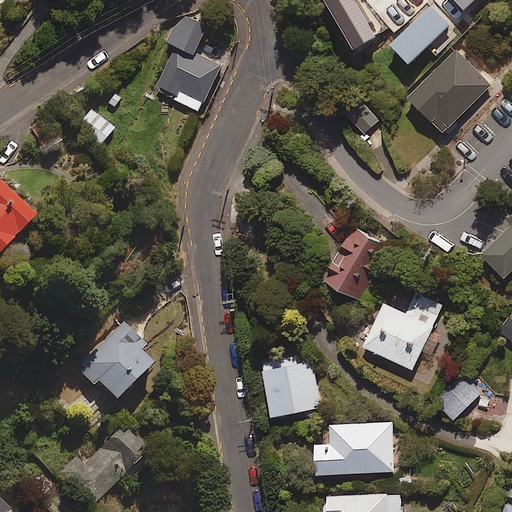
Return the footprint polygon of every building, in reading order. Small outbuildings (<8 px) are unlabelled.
[(200,53),(211,30),(185,18),(170,47),(175,49),(155,93),(203,116),(227,66),(200,53)] [(455,48),(405,96),(441,133),(491,85),(455,48)] [(116,134),(93,109),(81,120),(103,145),(116,134)] [(381,123),(370,112),(357,126),(368,137),(381,123)] [(0,264),(40,223),(0,183),(0,264)] [(509,224),(480,253),(503,276),(511,266),(511,212),(505,220),(509,224)] [(393,245),(358,229),(331,286),(365,302),(393,245)] [(444,303),(393,283),(365,353),(417,373),(444,303)] [(120,411),(158,374),(143,359),(151,351),(124,325),(76,373),(96,393),(99,390),(120,411)] [(319,402),(313,354),(264,360),(270,408),(319,402)] [(483,396),(468,382),(441,411),(456,425),(483,396)] [(394,419),(331,418),(331,437),(316,437),(316,464),(393,465),(394,419)] [(91,503),(117,475),(126,483),(155,452),(122,420),(82,462),(75,455),(59,472),(91,503)] [(400,511),(400,493),(327,494),(327,511),(400,511)] [(0,494),(0,511),(16,511),(18,511),(0,494)] [(511,511),(511,502),(504,501),(502,511),(511,511)]
